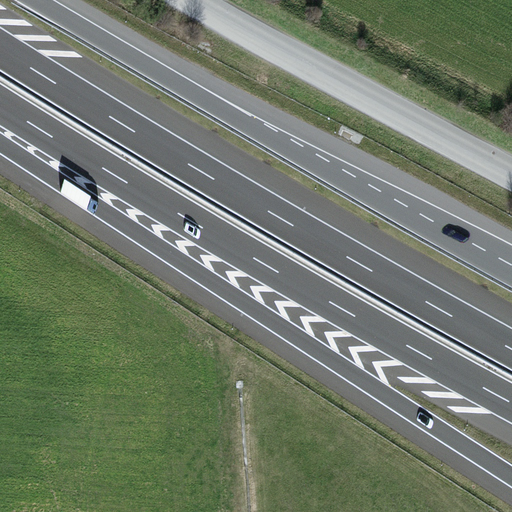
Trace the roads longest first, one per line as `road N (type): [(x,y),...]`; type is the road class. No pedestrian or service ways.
road 1 (motorway): [(0,134),(511,476)]
road 2 (motorway): [(511,347),(0,45)]
road 3 (motorway): [(0,104),(511,403)]
road 4 (motorway): [(511,275),(36,0)]
road 5 (unclassified): [(192,0),(511,174)]
road 6 (track): [(237,511),(231,370)]
